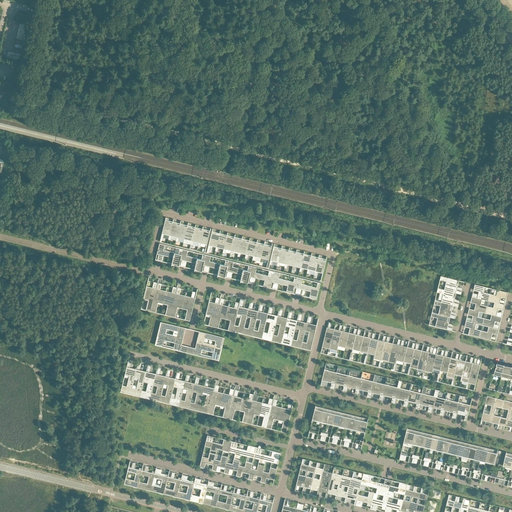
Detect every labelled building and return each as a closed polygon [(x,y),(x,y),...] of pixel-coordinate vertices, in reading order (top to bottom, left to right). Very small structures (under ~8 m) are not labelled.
[(16,38),(22,40),(26,25),(20,23),(16,38)] [(166,217),(160,241),(161,242),(161,241),(160,241),(161,237),(163,238),(164,234),(169,235),(172,223),(169,222),(169,221),(165,220),(166,217)] [(172,223),(169,235),(168,239),(170,240),(171,236),(176,237),(179,225),(176,224),(176,223),(177,223),(177,222),(173,221),(173,219),(172,223)] [(179,238),(184,239),(187,227),(184,226),(184,225),(184,224),(180,223),(181,221),(180,221),(179,225),(176,237),(175,241),(178,241),(179,238)] [(186,240),(191,241),(194,228),(191,228),(191,226),(192,226),(188,225),(188,223),(188,222),(187,227),(184,239),(183,243),(185,243),(186,240)] [(195,227),(196,224),(195,224),(194,228),(191,241),(190,244),(193,245),(193,241),(199,243),(202,230),(198,229),(199,228),(195,227)] [(202,230),(199,243),(198,246),(200,247),(201,243),(206,244),(204,252),(205,252),(211,228),(210,228),(209,232),(206,231),(206,230),(207,230),(202,229),(203,226),(202,230)] [(212,231),(213,229),(212,228),(206,253),(207,253),(207,251),(209,251),(211,246),(216,247),(219,234),(216,234),(216,232),(212,231)] [(220,233),(220,230),(219,234),(216,247),(215,251),(217,251),(217,252),(218,247),(223,249),(226,236),(223,235),(223,234),(224,234),(220,233)] [(227,235),(228,232),(227,232),(226,236),(223,249),(222,252),(225,253),(226,249),(231,250),(234,238),(230,237),(231,236),(227,235)] [(235,237),(235,234),(234,238),(231,250),(230,254),(232,255),(233,251),(238,252),(241,240),(238,239),(238,238),(239,238),(235,237)] [(242,238),(243,236),(242,236),(241,240),(238,252),(237,256),(239,257),(240,253),(246,254),(249,242),(245,241),(246,240),(246,239),(242,238)] [(249,240),(250,238),(249,242),(246,254),(245,258),(247,258),(248,255),(253,256),(256,244),(253,243),(253,241),(253,242),(253,241),(249,240)] [(257,242),(257,239),(256,244),(253,256),(252,260),(254,260),(255,256),(260,258),(263,245),(260,245),(260,243),(261,243),(257,242)] [(266,267),(272,243),(271,247),(268,246),(268,245),(264,244),(265,241),(264,241),(263,245),(260,258),(259,261),(262,262),(263,258),(268,260),(266,267)] [(159,243),(157,253),(173,257),(171,264),(178,265),(180,259),(183,249),(182,249),(182,251),(179,250),(178,253),(163,250),(165,245),(160,243),(159,243)] [(274,246),(275,244),(274,244),(268,268),(269,268),(270,264),(272,264),(272,261),(278,262),(281,250),(277,249),(278,248),(278,247),(274,246)] [(281,248),(282,245),(281,250),(278,262),(277,266),(279,266),(280,262),(285,264),(288,251),(285,251),(285,249),(286,249),(281,248)] [(289,250),(289,247),(288,251),(285,264),(284,267),(286,268),(287,264),(292,266),(295,253),(292,252),(293,251),(289,250)] [(205,255),(205,254),(205,256),(202,256),(201,259),(186,255),(188,250),(183,249),(180,259),(195,263),(194,269),(194,270),(194,269),(201,271),(203,265),(205,255)] [(296,252),(297,249),(296,249),(295,253),(292,266),(292,269),(294,270),(295,266),(300,267),(303,255),(300,254),(300,253),(296,252)] [(304,253),(304,251),(303,255),(300,267),(299,271),(301,272),(302,268),(307,269),(310,257),(307,256),(307,255),(308,255),(308,254),(304,253)] [(311,255),(312,253),(311,253),(310,257),(307,269),(306,273),(309,273),(310,270),(315,271),(318,259),(315,258),(315,257),(315,256),(311,255)] [(319,280),(320,280),(321,281),(327,256),(326,256),(325,260),(322,260),(322,258),(323,258),(319,257),(319,255),(319,254),(318,259),(315,271),(314,275),(316,275),(316,276),(317,272),(322,273),(320,280),(319,280)] [(218,269),(217,275),(217,276),(217,275),(224,277),(226,270),(228,260),(227,262),(225,261),(224,265),(209,261),(211,256),(205,255),(203,265),(218,269)] [(241,274),(240,280),(240,281),(247,282),(249,276),(251,266),(250,267),(248,267),(247,270),(232,267),(234,261),(228,260),(226,270),(241,274)] [(264,280),(263,286),(264,286),(264,287),(267,288),(266,288),(267,288),(267,287),(270,288),(272,282),(274,271),(273,273),(271,272),(270,276),(255,272),(256,267),(251,266),(249,276),(264,280)] [(287,285),(286,292),(287,292),(287,293),(289,293),(289,294),(290,294),(290,293),(293,294),(295,287),(297,277),(296,279),(294,278),(293,281),(278,278),(279,273),(274,271),(272,282),(287,285)] [(441,276),(440,279),(446,281),(444,289),(444,290),(454,292),(461,294),(462,291),(457,290),(458,285),(457,285),(457,286),(456,285),(457,280),(441,276)] [(310,291),(309,297),(310,298),(312,299),(313,299),(313,298),(316,299),(320,284),(317,284),(316,287),(301,283),(302,278),(297,277),(295,287),(310,291)] [(472,296),(482,299),(488,300),(490,293),(488,293),(484,292),(485,286),(475,284),(474,287),(474,290),(475,290),(474,290),(479,291),(477,297),(472,296)] [(146,287),(144,296),(149,298),(146,310),(150,311),(152,304),(155,291),(153,290),(154,289),(146,287)] [(435,300),(452,304),(458,306),(459,303),(454,302),(455,297),(454,297),(454,298),(453,297),(454,292),(444,290),(444,289),(438,288),(437,292),(443,293),(441,301),(435,300)] [(488,300),(495,302),(499,303),(501,297),(505,298),(505,297),(506,298),(507,295),(508,292),(498,289),(496,295),(490,293),(488,300)] [(152,304),(150,311),(155,312),(158,300),(163,301),(165,292),(158,290),(157,291),(156,291),(155,291),(152,304)] [(165,292),(163,301),(168,302),(165,315),(170,316),(173,304),(175,295),(173,295),(173,294),(166,292),(165,292)] [(173,304),(170,316),(175,317),(178,305),(182,306),(181,308),(182,308),(183,304),(185,296),(177,295),(177,296),(175,295),(173,304)] [(183,304),(182,308),(186,309),(184,319),(189,321),(194,300),(192,300),(193,298),(185,296),(183,304)] [(469,308),(479,311),(485,312),(487,305),(481,303),(482,299),(472,296),(471,299),(471,302),(472,302),(471,302),(476,303),(474,310),(469,308)] [(432,312),(455,318),(456,316),(451,314),(452,309),(451,309),(451,310),(450,310),(451,304),(458,306),(452,304),(435,300),(434,304),(440,305),(438,314),(432,312)] [(208,302),(206,312),(211,313),(208,325),(213,326),(218,306),(216,305),(216,304),(209,302),(208,302)] [(493,306),(487,305),(485,312),(492,314),(502,316),(496,315),(498,309),(502,310),(503,310),(504,307),(505,304),(504,304),(499,303),(495,302),(493,306)] [(218,306),(213,326),(218,328),(221,315),(226,316),(228,307),(220,305),(220,306),(218,306)] [(234,324),(232,331),(242,334),(244,326),(246,316),(248,310),(244,309),(245,307),(239,306),(238,306),(238,308),(237,311),(237,314),(241,315),(240,318),(238,325),(234,324)] [(228,307),(226,316),(230,318),(227,330),(232,331),(234,324),(236,317),(237,314),(237,311),(235,310),(236,309),(228,307)] [(244,326),(242,334),(252,336),(253,329),(256,319),(258,312),(257,312),(254,311),(254,310),(248,308),(248,310),(246,316),(250,317),(248,327),(244,326)] [(473,315),(471,322),(476,323),(482,325),(484,317),(478,316),(479,311),(469,308),(468,311),(468,314),(469,314),(473,315)] [(253,329),(252,336),(262,338),(263,331),(266,321),(267,315),(267,314),(264,314),(264,312),(258,311),(257,312),(258,312),(256,319),(260,320),(257,330),(253,329)] [(448,317),(455,318),(432,312),(431,316),(437,317),(435,326),(456,331),(452,330),(453,328),(448,326),(449,322),(448,322),(447,322),(448,317)] [(263,331),(262,338),(271,341),(273,334),(275,324),(277,317),(273,316),(274,315),(268,313),(267,313),(267,314),(267,315),(266,321),(270,322),(267,332),(263,331)] [(482,325),(489,326),(493,327),(495,321),(499,322),(500,322),(501,319),(501,320),(502,316),(492,314),(490,319),(484,317),(482,325)] [(273,334),(271,341),(281,343),(283,336),(285,326),(287,319),(283,318),(283,317),(278,316),(277,315),(277,317),(275,324),(279,325),(277,335),(273,334)] [(283,336),(281,343),(291,345),(292,339),(295,329),(296,322),(293,321),(293,319),(287,318),(287,319),(285,326),(289,327),(287,337),(283,336)] [(292,339),(291,345),(300,348),(302,341),(304,331),(306,324),(302,323),(303,322),(297,320),(296,322),(295,329),(299,330),(296,340),(292,339)] [(465,324),(465,326),(466,326),(466,327),(470,328),(468,334),(479,337),(481,329),(475,328),(476,323),(471,322),(467,321),(466,321),(466,320),(465,324)] [(190,329),(189,328),(160,321),(160,322),(157,333),(183,339),(185,328),(189,329),(190,329)] [(302,341),(300,348),(310,350),(316,326),(312,326),(313,324),(307,323),(306,323),(306,324),(304,331),(308,332),(306,342),(302,341)] [(481,329),(479,337),(490,340),(491,339),(492,333),(496,334),(497,334),(498,332),(499,328),(493,327),(489,326),(488,331),(481,329)] [(333,330),(333,329),(327,328),(327,327),(322,346),(329,348),(330,348),(334,330),(333,330)] [(224,337),(195,330),(199,331),(196,342),(221,349),(224,337)] [(342,331),(336,330),(335,331),(334,330),(330,348),(331,348),(337,350),(337,351),(338,348),(338,345),(342,331)] [(342,331),(338,345),(345,347),(349,334),(348,334),(347,334),(347,332),(342,331)] [(157,333),(155,344),(155,345),(182,351),(187,352),(188,346),(181,344),(183,339),(157,333)] [(349,334),(345,347),(353,348),(353,349),(356,335),(350,333),(350,334),(349,334)] [(356,335),(353,349),(360,350),(363,338),(362,337),(362,336),(356,335)] [(363,338),(360,350),(367,352),(371,338),(365,337),(365,338),(363,338)] [(371,338),(367,352),(374,354),(375,354),(378,341),(376,341),(376,340),(371,338)] [(374,354),(373,358),(374,358),(374,357),(380,359),(381,359),(385,342),(379,340),(379,342),(378,341),(375,354),(374,354)] [(188,346),(187,352),(218,360),(219,360),(221,349),(196,342),(195,348),(188,346)] [(385,342),(381,359),(382,359),(388,361),(392,345),(391,344),(391,343),(385,342)] [(392,345),(388,361),(395,363),(396,363),(397,359),(396,359),(400,345),(394,344),(394,345),(392,345)] [(400,345),(396,359),(397,359),(404,361),(407,348),(405,348),(406,347),(400,345)] [(407,348),(404,361),(411,363),(414,349),(409,348),(408,349),(407,348)] [(411,363),(410,366),(411,367),(417,368),(421,352),(420,351),(420,350),(414,349),(411,363)] [(421,352),(417,368),(424,370),(425,370),(429,352),(423,351),(423,352),(422,352),(421,352)] [(429,352),(425,370),(426,370),(432,372),(432,371),(433,368),(436,355),(434,355),(435,354),(429,352)] [(436,355),(433,368),(440,370),(444,356),(438,355),(437,356),(436,355)] [(444,356),(440,370),(447,372),(451,359),(450,359),(449,359),(449,357),(444,356)] [(447,372),(446,376),(447,376),(447,375),(453,377),(454,377),(455,373),(458,360),(452,358),(452,359),(451,359),(447,372)] [(458,360),(455,373),(462,375),(465,363),(464,362),(464,361),(458,360)] [(467,363),(465,363),(462,375),(460,381),(461,381),(461,380),(462,380),(467,382),(468,382),(473,363),(467,362),(467,363)] [(497,362),(495,370),(494,374),(501,376),(504,364),(497,362)] [(480,366),(479,366),(478,366),(478,365),(473,363),(468,382),(469,382),(476,384),(480,366)] [(511,365),(504,364),(501,376),(508,378),(511,365)] [(120,391),(120,392),(130,394),(132,387),(134,377),(136,370),(132,369),(133,368),(127,367),(126,367),(124,374),(125,375),(129,376),(126,386),(122,385),(120,391)] [(132,387),(130,394),(140,396),(141,390),(143,382),(146,373),(145,373),(142,372),(142,370),(136,369),(136,370),(134,377),(138,378),(135,388),(132,387)] [(324,369),(322,380),(332,382),(332,381),(334,381),(337,372),(325,369),(324,369)] [(141,390),(140,396),(149,399),(151,392),(153,385),(155,375),(152,374),(152,373),(146,371),(145,373),(146,373),(143,382),(147,383),(145,391),(141,390)] [(349,375),(337,372),(334,381),(333,388),(335,389),(336,383),(344,385),(344,384),(346,384),(349,375)] [(151,392),(149,399),(159,401),(161,395),(163,384),(165,378),(165,377),(161,377),(162,375),(156,374),(155,374),(155,375),(153,385),(157,386),(155,393),(151,392)] [(361,378),(349,375),(346,384),(345,391),(347,392),(348,386),(356,388),(356,387),(359,387),(361,378)] [(161,395),(159,401),(169,404),(171,397),(172,393),(173,387),(175,380),(171,379),(171,378),(166,376),(165,376),(165,377),(165,378),(163,384),(167,385),(165,395),(161,395)] [(171,397),(169,404),(179,406),(180,399),(182,392),(183,389),(184,382),(181,381),(181,380),(175,379),(175,378),(175,380),(173,387),(177,387),(175,394),(174,398),(171,397)] [(359,387),(357,394),(359,395),(360,389),(368,391),(368,390),(371,390),(373,381),(361,378),(359,387)] [(180,399),(179,406),(188,408),(190,402),(193,391),(194,385),(191,384),(191,382),(185,381),(184,382),(183,389),(186,390),(186,393),(184,400),(180,399)] [(385,384),(373,381),(371,390),(369,397),(371,398),(373,392),(380,394),(381,392),(383,393),(385,384)] [(190,402),(188,408),(198,411),(200,404),(202,394),(204,387),(200,386),(201,385),(195,383),(194,383),(194,385),(193,391),(196,392),(194,400),(191,399),(190,402)] [(397,387),(385,384),(383,393),(381,400),(383,400),(385,395),(392,397),(393,395),(395,396),(397,387)] [(200,404),(198,411),(208,413),(213,393),(214,390),(214,389),(213,389),(210,388),(210,387),(204,386),(204,387),(202,394),(206,395),(203,405),(200,404)] [(410,390),(397,387),(395,396),(393,403),(396,403),(397,398),(404,400),(405,398),(407,399),(410,390)] [(441,407),(444,408),(446,399),(438,397),(439,390),(435,389),(434,396),(431,405),(430,412),(432,412),(433,407),(441,409),(441,407)] [(422,393),(410,390),(407,399),(405,406),(408,406),(409,401),(417,403),(417,401),(419,402),(422,393)] [(213,393),(208,413),(213,414),(215,404),(216,402),(220,403),(221,403),(223,394),(215,392),(215,393),(213,393)] [(419,402),(418,409),(420,409),(421,404),(429,406),(429,404),(431,405),(434,396),(422,393),(419,402)] [(223,394),(221,403),(225,404),(225,407),(222,417),(227,418),(232,397),(230,397),(231,396),(223,394)] [(488,420),(490,420),(496,398),(488,396),(487,396),(485,404),(488,404),(491,405),(489,414),(488,413),(483,412),(481,418),(482,418),(488,420)] [(232,397),(227,418),(232,419),(235,409),(239,410),(240,410),(240,408),(242,398),(235,397),(234,398),(232,397)] [(242,398),(240,408),(245,409),(244,411),(242,421),(247,423),(252,402),(251,402),(250,402),(250,400),(242,399),(242,398)] [(470,405),(458,402),(456,411),(454,418),(456,418),(457,413),(465,415),(466,413),(468,414),(466,421),(467,421),(472,401),(472,398),(470,405)] [(502,408),(504,400),(496,398),(490,420),(496,422),(495,423),(498,424),(500,416),(494,415),(496,406),(502,408)] [(444,408),(442,415),(444,415),(445,410),(453,412),(453,410),(456,411),(458,402),(446,399),(444,408)] [(499,423),(507,425),(511,404),(511,401),(504,400),(502,408),(509,409),(507,418),(500,416),(498,424),(499,424),(499,423)] [(252,402),(247,423),(252,424),(254,413),(259,414),(258,415),(259,415),(259,413),(262,403),(261,403),(254,401),(254,403),(252,402)] [(262,403),(259,413),(264,414),(264,416),(261,426),(266,427),(271,407),(269,406),(269,405),(262,403)] [(313,419),(321,421),(324,408),(316,406),(316,405),(312,421),(313,419)] [(271,407),(266,427),(271,429),(273,419),(278,420),(281,408),(273,406),(273,407),(271,407)] [(281,408),(278,420),(283,421),(281,431),(286,432),(291,412),(290,412),(288,411),(289,410),(281,408)] [(321,421),(327,422),(330,409),(324,408),(321,421)] [(327,422),(333,424),(336,411),(330,409),(327,422)] [(333,424),(339,425),(342,412),(336,411),(333,424)] [(339,425),(345,427),(348,413),(342,412),(339,425)] [(345,427),(350,428),(354,415),(348,413),(345,427)] [(350,428),(356,429),(359,416),(354,415),(350,428)] [(368,418),(359,416),(356,429),(365,431),(364,433),(365,434),(369,418),(368,418)] [(413,443),(416,430),(407,428),(407,427),(403,443),(404,443),(404,441),(408,442),(408,445),(412,446),(411,447),(412,447),(413,443)] [(422,431),(416,430),(413,443),(419,445),(422,431)] [(424,446),(428,433),(422,431),(419,445),(424,446)] [(433,434),(428,433),(424,446),(430,447),(433,434)] [(436,449),(439,436),(433,434),(430,447),(436,449)] [(231,446),(232,441),(220,438),(224,439),(223,444),(207,440),(208,435),(207,435),(205,445),(211,447),(210,452),(211,450),(216,451),(217,448),(229,451),(231,446)] [(445,437),(439,436),(436,449),(442,450),(445,437)] [(448,452),(451,439),(445,437),(442,450),(448,452)] [(460,441),(451,439),(448,452),(456,454),(460,441)] [(461,459),(465,442),(460,441),(456,454),(462,455),(461,459)] [(471,444),(465,442),(461,459),(462,459),(462,458),(467,459),(467,460),(471,444)] [(255,452),(256,447),(244,444),(248,445),(247,450),(231,446),(229,451),(235,453),(234,457),(240,458),(241,454),(254,457),(255,452)] [(474,458),(477,445),(471,444),(467,460),(468,457),(474,458)] [(483,446),(477,445),(474,458),(480,460),(483,446)] [(489,448),(488,448),(483,446),(480,460),(486,461),(488,452),(489,448)] [(489,448),(488,452),(486,461),(495,463),(498,450),(498,449),(497,449),(497,450),(489,448)] [(277,468),(277,467),(281,453),(268,450),(272,451),(271,456),(255,452),(254,457),(259,459),(259,462),(265,463),(266,460),(278,463),(276,468),(277,468)] [(503,465),(511,467),(511,466),(511,453),(506,452),(507,452),(506,451),(506,452),(503,465)] [(208,458),(202,456),(200,467),(204,468),(206,463),(213,465),(212,470),(214,459),(216,453),(210,452),(208,458)] [(212,470),(216,471),(218,466),(225,468),(224,473),(227,462),(228,456),(222,455),(221,460),(214,459),(212,470)] [(224,473),(229,474),(230,469),(237,470),(236,476),(239,465),(240,459),(234,458),(233,463),(227,462),(224,473)] [(301,486),(302,483),(304,483),(306,476),(307,471),(309,465),(303,464),(305,459),(303,458),(296,485),(301,486)] [(137,487),(139,481),(141,474),(143,464),(142,468),(139,467),(139,469),(129,467),(130,461),(130,460),(127,471),(136,473),(134,480),(126,478),(124,484),(133,486),(136,487),(137,488),(137,487)] [(314,477),(315,473),(316,467),(311,465),(312,460),(310,460),(309,465),(307,471),(313,472),(312,477),(306,476),(304,483),(303,487),(304,487),(309,488),(310,484),(312,485),(314,477)] [(236,476),(241,477),(242,472),(250,473),(248,479),(251,468),(252,462),(246,461),(245,466),(239,465),(236,476)] [(319,487),(323,469),(318,467),(319,462),(317,462),(316,467),(315,473),(320,474),(319,479),(314,477),(312,485),(311,488),(311,489),(316,490),(317,486),(319,487)] [(151,490),(152,485),(154,478),(156,467),(155,471),(152,471),(152,472),(142,470),(144,464),(143,464),(141,474),(149,476),(147,483),(139,481),(137,487),(147,489),(146,490),(149,490),(149,491),(150,491),(150,490),(151,490)] [(248,479),(253,480),(254,475),(262,476),(260,482),(261,482),(263,471),(265,465),(258,464),(257,469),(251,468),(248,479)] [(152,485),(151,490),(160,492),(160,493),(162,494),(163,494),(163,493),(164,493),(165,488),(167,481),(170,470),(169,470),(168,474),(166,474),(165,476),(155,473),(157,467),(156,467),(154,478),(162,480),(160,487),(152,485)] [(261,482),(265,483),(266,478),(274,479),(273,485),(274,480),(275,477),(275,474),(276,472),(276,470),(277,468),(276,468),(271,467),(269,472),(263,471),(261,482)] [(328,493),(333,472),(323,470),(324,469),(323,469),(319,487),(318,490),(328,493)] [(170,470),(167,481),(175,483),(174,490),(165,488),(164,493),(173,496),(176,497),(176,496),(177,497),(178,491),(180,484),(183,473),(181,478),(179,477),(178,479),(168,476),(170,470)] [(333,472),(328,493),(337,495),(338,495),(343,475),(333,472)] [(178,491),(177,497),(186,499),(189,500),(190,500),(191,494),(193,487),(196,477),(195,481),(192,480),(191,482),(181,480),(183,473),(180,484),(188,486),(187,493),(178,491)] [(363,473),(362,479),(361,484),(377,488),(375,493),(381,494),(384,486),(383,486),(378,485),(379,482),(370,480),(371,475),(364,473),(363,473)] [(338,495),(347,497),(352,477),(343,475),(338,495)] [(196,477),(193,487),(202,489),(200,496),(191,494),(190,500),(199,502),(199,503),(202,503),(202,504),(202,503),(203,503),(205,497),(206,490),(209,480),(208,484),(205,483),(204,485),(194,483),(196,477)] [(352,477),(347,497),(357,500),(358,494),(361,484),(362,479),(352,477)] [(205,497),(203,503),(212,505),(212,506),(215,506),(215,507),(215,506),(216,506),(218,501),(220,494),(222,483),(221,487),(218,487),(218,489),(208,486),(209,480),(206,490),(215,492),(213,499),(205,497)] [(381,494),(383,495),(389,496),(393,497),(394,492),(404,495),(407,484),(400,482),(399,487),(389,485),(389,487),(384,486),(381,494)] [(222,483),(220,494),(228,496),(226,503),(218,501),(216,506),(225,509),(228,510),(229,509),(230,510),(231,504),(233,497),(235,486),(234,490),(231,490),(231,492),(221,489),(222,483)] [(411,501),(412,497),(413,490),(409,490),(411,485),(407,484),(404,495),(410,496),(409,501),(403,500),(401,510),(406,511),(407,508),(409,509),(411,501)] [(231,504),(230,510),(238,511),(242,511),(244,507),(246,500),(248,489),(247,494),(244,493),(244,495),(234,492),(235,486),(233,497),(241,499),(239,506),(231,504)] [(414,486),(413,490),(412,497),(418,498),(417,503),(411,501),(409,509),(407,511),(413,511),(414,510),(416,510),(418,503),(419,498),(421,492),(420,492),(415,491),(416,486),(414,486)] [(423,511),(428,494),(422,493),(424,488),(422,487),(420,492),(421,492),(419,498),(425,500),(424,505),(418,503),(416,510),(415,511),(421,511),(422,511),(423,511)] [(248,489),(246,500),(254,502),(253,509),(244,507),(242,511),(256,511),(257,510),(259,503),(260,499),(261,493),(260,497),(257,496),(257,498),(247,496),(248,489)] [(367,496),(358,494),(357,500),(368,502),(367,505),(371,506),(372,503),(373,498),(374,492),(369,491),(367,496)] [(452,511),(454,506),(455,501),(450,499),(451,494),(449,494),(446,505),(452,506),(451,511),(445,510),(444,511),(452,511)] [(389,496),(383,495),(382,500),(373,498),(372,503),(382,506),(382,508),(385,509),(386,509),(386,507),(387,501),(389,496)] [(460,511),(461,508),(462,502),(457,501),(458,496),(456,496),(455,501),(454,506),(460,508),(458,511),(454,511),(452,511),(460,511)] [(467,511),(470,504),(464,503),(465,498),(463,497),(462,502),(461,508),(467,510),(466,511),(467,511)] [(397,504),(387,501),(386,507),(397,509),(396,511),(400,511),(401,510),(403,500),(398,498),(397,504)] [(264,511),(257,510),(256,511),(270,511),(274,500),(273,500),(270,499),(270,501),(260,499),(259,503),(267,505),(265,511),(264,511)]
